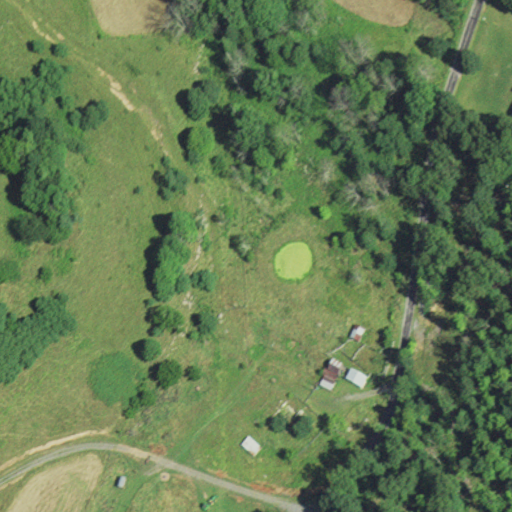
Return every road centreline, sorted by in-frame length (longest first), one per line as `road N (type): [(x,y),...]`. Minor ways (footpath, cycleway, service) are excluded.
road 1 (tertiary): [(326,511),(359,481),(383,438),(431,155),(483,0)]
road 2 (track): [(0,478),(50,452),(95,447),(306,511)]
